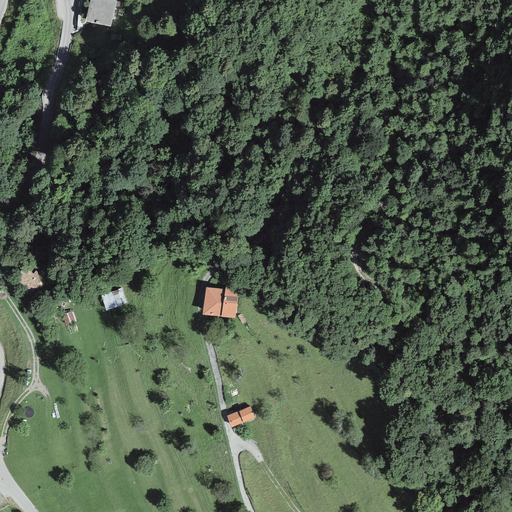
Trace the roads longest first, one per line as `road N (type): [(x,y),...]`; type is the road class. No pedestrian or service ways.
road 1 (track): [(250,511),(199,299),(208,272),(276,213),(304,150),(348,104),(366,54),(368,0)]
road 2 (track): [(378,0),(398,52),(401,151),(353,257),(364,280),(429,319),(511,407)]
road 3 (unclassified): [(68,0),(36,171),(0,203)]
